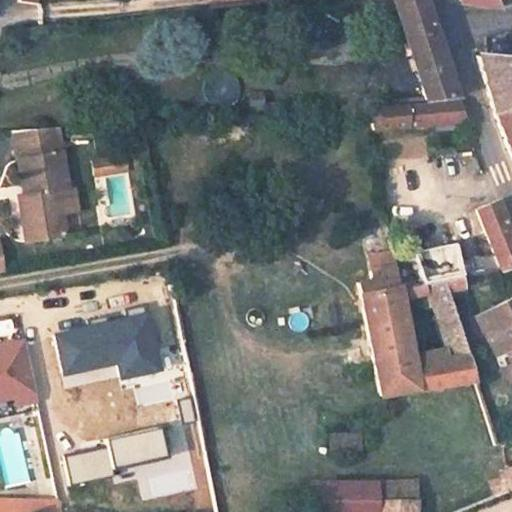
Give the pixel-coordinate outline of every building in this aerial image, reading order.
[(386,0),(421,100),(432,99),(456,97),(422,0),(386,0)] [(457,0),(458,2),(495,10),(490,0),(457,0)] [(474,55),(491,114),(511,106),(511,58),(484,56),(474,55)] [(246,111),(259,110),(258,95),(245,96),(246,111)] [(363,108),(368,132),(464,124),(456,97),(432,99),(433,102),(363,108)] [(267,112),(289,110),(288,103),(266,104),(267,112)] [(511,106),(491,114),(506,151),(511,151),(511,106)] [(67,188),(57,127),(14,134),(23,196),(18,197),(22,218),(29,217),(34,242),(66,236),(61,212),(57,190),(67,188)] [(67,188),(57,190),(61,212),(77,209),(73,187),(67,188)] [(487,265),(489,273),(496,271),(511,265),(511,243),(495,202),(474,211),(493,263),(487,265)] [(22,218),(26,243),(34,242),(29,217),(22,218)] [(365,257),(367,270),(395,266),(392,253),(365,257)] [(461,267),(462,278),(489,273),(487,265),(493,263),(491,257),(479,258),(480,264),(461,267)] [(357,297),(400,289),(395,266),(367,270),(369,281),(355,284),(357,297)] [(442,281),(447,293),(463,290),(460,278),(442,281)] [(400,289),(357,297),(364,326),(406,318),(403,301),(426,296),(430,310),(434,308),(436,308),(451,306),(447,293),(442,281),(400,289)] [(511,297),(473,317),(493,356),(505,351),(511,363),(511,362),(511,297)] [(434,308),(430,310),(435,326),(456,322),(451,306),(436,308),(434,308)] [(148,311),(50,332),(59,374),(114,362),(118,379),(161,370),(148,311)] [(406,318),(364,326),(371,361),(414,354),(409,331),(406,318)] [(378,398),(476,382),(456,322),(435,326),(442,350),(414,355),(414,354),(371,361),(371,362),(378,398)] [(20,339),(0,343),(0,402),(32,395),(20,339)] [(104,446),(62,455),(68,485),(112,474),(111,469),(168,456),(160,425),(102,438),(104,446)] [(328,433),(327,452),(358,453),(359,433),(328,433)] [(502,478),(505,489),(511,486),(511,464),(502,469),(499,471),(502,478)] [(487,483),(491,495),(505,489),(502,478),(487,483)] [(376,483),(376,502),(415,500),(413,482),(376,483)] [(318,484),(318,511),(375,511),(376,502),(376,483),(318,484)] [(0,511),(56,511),(57,498),(0,496),(0,511)] [(375,511),(413,511),(415,500),(376,502),(375,511)]
